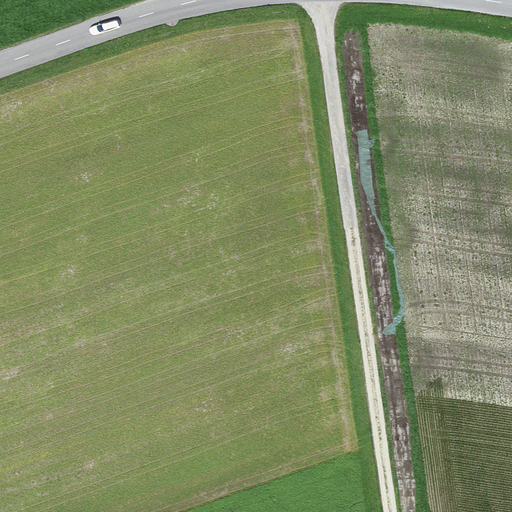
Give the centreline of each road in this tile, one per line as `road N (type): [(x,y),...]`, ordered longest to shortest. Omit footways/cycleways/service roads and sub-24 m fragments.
road 1 (track): [(306,0),(375,511)]
road 2 (unclassified): [(0,73),(212,0)]
